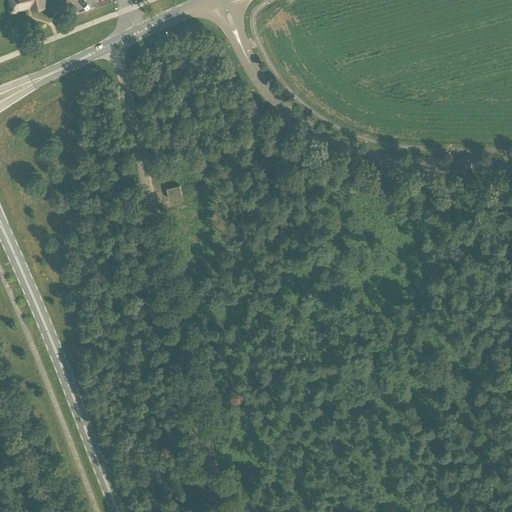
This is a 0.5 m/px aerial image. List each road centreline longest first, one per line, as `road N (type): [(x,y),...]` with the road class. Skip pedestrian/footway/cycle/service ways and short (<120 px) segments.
road 1 (unclassified): [(116,42),(226,511)]
road 2 (tertiary): [(511,166),(378,160),(306,128),(257,78),(223,0)]
road 3 (secondary): [(60,363),(0,211)]
road 4 (secondary): [(118,511),(60,363)]
road 5 (secondary): [(0,237),(60,363)]
